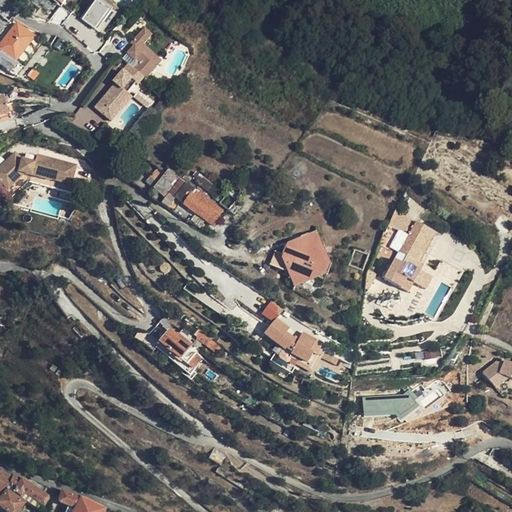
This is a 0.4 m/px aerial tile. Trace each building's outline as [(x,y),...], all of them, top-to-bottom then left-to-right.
[(100,33),(116,13),(100,0),(96,0),(82,18),(100,33)] [(63,6),(51,18),(59,25),(70,14),(63,6)] [(35,38),(17,25),(0,47),(0,51),(1,53),(0,53),(0,66),(6,71),(11,75),(18,65),(16,63),(35,38)] [(151,81),(163,66),(157,61),(159,57),(153,52),(150,56),(139,47),(143,43),(145,45),(151,37),(144,31),(126,53),(136,62),(138,60),(142,62),(140,65),(135,71),(133,69),(128,76),(125,73),(119,80),(120,81),(115,87),(100,105),(112,116),(128,95),(131,98),(140,86),(143,88),(150,80),(151,81)] [(150,56),(153,52),(145,45),(143,43),(139,47),(150,56)] [(157,61),(163,66),(166,63),(159,57),(157,61)] [(18,65),(11,75),(16,78),(23,68),(18,65)] [(34,71),(29,78),(34,81),(39,75),(34,71)] [(134,100),(131,98),(128,95),(112,116),(100,105),(96,110),(113,124),(134,100)] [(73,188),(79,167),(42,157),(40,162),(38,161),(30,159),(28,158),(27,162),(18,156),(0,170),(0,183),(9,194),(25,181),(31,182),(30,190),(74,202),(76,195),(71,194),(53,189),(55,183),(73,188)] [(168,172),(155,190),(164,198),(177,179),(168,172)] [(225,214),(181,181),(170,196),(215,229),(225,214)] [(73,188),(55,183),(53,189),(71,194),(73,188)] [(236,217),(244,206),(237,201),(230,212),(236,217)] [(395,209),(380,245),(390,250),(398,233),(408,239),(402,251),(410,255),(406,263),(398,259),(395,265),(393,263),(386,276),(389,277),(388,279),(406,288),(411,276),(418,280),(424,282),(429,271),(423,268),(419,266),(436,231),(395,209)] [(314,229),(305,236),(319,242),(316,230),(314,229)] [(440,233),(436,231),(419,266),(423,268),(440,233)] [(319,277),(320,278),(322,273),(327,275),(330,267),(322,263),(325,257),(324,256),(319,242),(305,236),(300,239),(298,244),(294,242),(291,250),(285,247),(283,252),(281,257),(274,253),(269,265),(284,272),(282,275),(305,285),(309,273),(319,277)] [(429,271),(424,282),(431,285),(436,275),(429,271)] [(309,273),(305,285),(319,277),(309,273)] [(411,276),(406,288),(412,291),(418,280),(411,276)] [(309,377),(323,350),(303,339),(299,347),(287,338),(290,334),(277,325),(265,342),(289,363),(288,366),(309,377)] [(198,352),(178,337),(177,338),(170,332),(161,345),(187,366),(198,352)] [(511,368),(508,366),(507,369),(499,366),(484,376),(498,394),(511,383),(511,368)] [(404,395),(364,398),(365,417),(396,415),(401,421),(419,405),(408,392),(404,395)] [(8,486),(12,477),(0,471),(0,498),(6,492),(5,491),(6,489),(8,486)] [(48,496),(23,479),(12,477),(8,486),(21,495),(23,491),(43,505),(49,497),(48,496)] [(6,492),(0,498),(0,507),(5,511),(17,511),(22,506),(6,492)] [(102,511),(104,511),(85,500),(66,493),(63,492),(60,500),(61,502),(75,508),(73,511),(102,511)]
